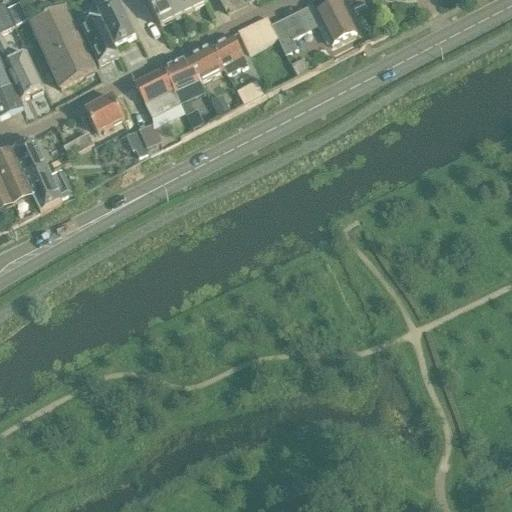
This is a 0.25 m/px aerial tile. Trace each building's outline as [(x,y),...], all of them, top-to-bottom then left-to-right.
[(2,0),(0,0),(0,58),(0,59),(5,70),(9,80),(14,91),(19,101),(29,96),(31,99),(43,94),(41,91),(43,90),(27,53),(11,60),(7,50),(10,49),(4,34),(2,36),(0,31),(0,29),(11,24),(6,13),(2,0)] [(182,19),(173,0),(145,0),(160,30),(182,19)] [(173,0),(182,19),(207,7),(203,0),(173,0)] [(219,0),(227,17),(256,3),(254,0),(219,0)] [(296,17),(306,37),(316,32),(317,33),(332,26),(326,15),(332,11),(331,9),(327,2),(296,17)] [(332,26),(317,33),(319,37),(326,34),(333,48),(356,37),(340,5),(331,9),(332,11),(326,15),(332,26)] [(115,52),(136,42),(118,6),(97,15),(115,52)] [(14,30),(28,24),(20,7),(6,13),(14,30)] [(61,93),(96,74),(67,11),(31,27),(61,93)] [(99,70),(119,60),(115,52),(97,15),(77,25),(99,70)] [(306,37),(296,17),(283,24),(293,44),(293,43),(306,37)] [(249,58),(278,44),(271,29),(267,22),(238,36),(249,58)] [(282,51),(294,45),(293,43),(293,44),(283,24),(271,29),(278,44),(282,51)] [(250,72),(243,60),(233,39),(212,50),(225,74),(228,79),(241,72),(243,75),(250,72)] [(294,45),(282,51),(286,59),(298,53),(294,45)] [(225,74),(212,50),(189,62),(188,63),(200,85),(201,87),(225,74)] [(200,85),(188,63),(164,73),(163,74),(175,97),(176,96),(200,85)] [(5,70),(0,71),(0,84),(9,80),(5,70)] [(175,97),(163,74),(135,88),(154,124),(182,109),(176,96),(175,97)] [(9,80),(0,84),(0,96),(14,91),(9,80)] [(237,98),(245,112),(265,102),(258,87),(237,98)] [(14,91),(0,96),(0,109),(19,101),(14,91)] [(19,101),(0,109),(0,122),(23,112),(19,101)] [(125,123),(113,101),(86,115),(98,137),(125,123)] [(154,131),(140,137),(150,160),(164,154),(154,131)] [(145,150),(138,136),(128,141),(135,155),(145,150)] [(89,137),(77,144),(83,155),(95,149),(89,137)] [(23,182),(26,186),(48,174),(33,144),(11,155),(23,182)] [(70,162),(83,155),(77,144),(64,151),(70,162)] [(0,160),(0,181),(14,210),(33,201),(26,186),(23,182),(11,155),(0,160)] [(26,186),(33,201),(40,216),(64,205),(63,204),(74,198),(62,176),(52,181),(48,174),(26,186)] [(0,216),(14,210),(0,181),(0,216)]
